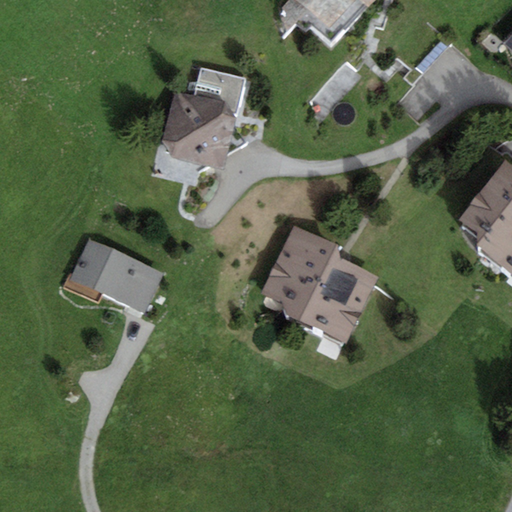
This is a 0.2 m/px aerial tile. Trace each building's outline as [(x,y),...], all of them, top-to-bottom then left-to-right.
[(294,0),(282,13),(287,44),(305,25),(332,50),(377,3),(373,0),(294,0)] [(511,43),(503,53),(511,61),(511,43)] [(230,117),(238,119),(247,82),(200,71),(192,101),(174,97),(161,151),(173,168),(224,180),(230,156),(246,146),(230,117)] [(511,178),(504,173),(458,234),(477,248),(477,263),(511,289),(511,178)] [(337,256),(294,235),(261,302),(283,313),(287,330),(347,357),(379,287),(341,270),(337,256)] [(144,322),(164,281),(90,245),(70,285),(144,322)]
